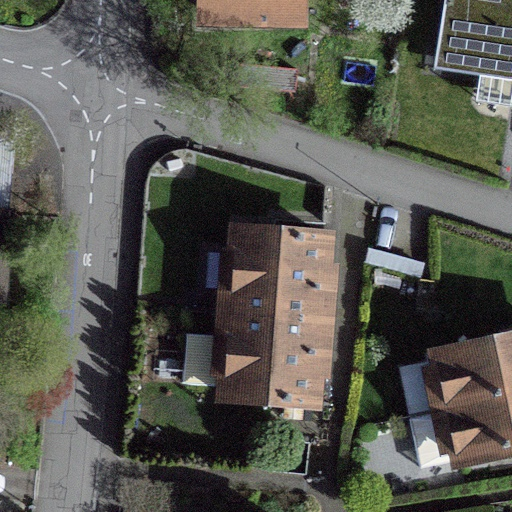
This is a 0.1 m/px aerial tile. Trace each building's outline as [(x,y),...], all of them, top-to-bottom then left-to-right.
[(294,0),(203,0),(203,17),(295,18),(294,0)] [(511,0),(444,0),(436,56),(485,63),(486,57),(511,60),(511,0)] [(0,263),(9,145),(0,141),(0,263)] [(223,402),(308,408),(311,365),(317,289),(321,239),(236,232),(223,402)] [(511,343),(435,360),(457,463),(508,453),(511,455),(511,343)]
